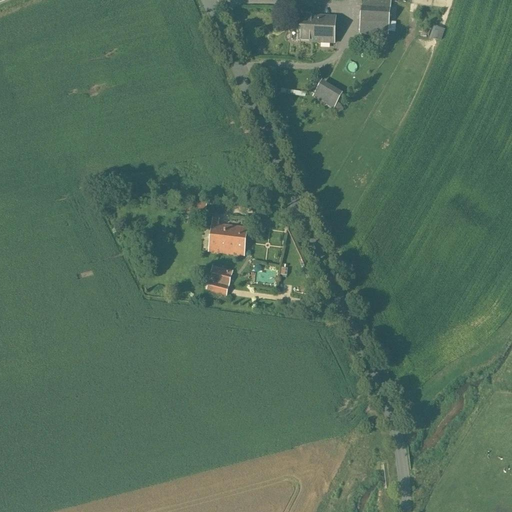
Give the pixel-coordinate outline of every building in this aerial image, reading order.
[(390,7),(375,6),(375,0),(362,0),(360,33),(388,35),(390,7)] [(317,17),(299,16),(298,32),(292,32),(292,41),(316,42),(317,17)] [(336,18),(317,17),(316,42),(335,43),(336,18)] [(434,26),(432,39),(444,41),(447,28),(434,26)] [(322,81),(312,97),(333,110),(343,94),(322,81)] [(202,209),(189,209),(188,222),(202,222),(202,209)] [(224,228),(210,228),(209,255),(223,256),(224,228)] [(245,229),(224,228),(223,256),(244,257),(245,229)] [(234,273),(213,270),(209,294),(229,298),(234,273)]
